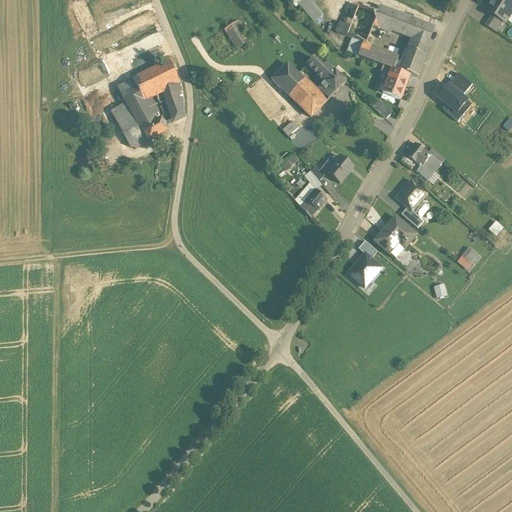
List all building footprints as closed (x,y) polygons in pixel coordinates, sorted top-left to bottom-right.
[(310,0),(292,0),(290,2),(296,9),(298,7),(315,25),(324,15),(310,0)] [(504,0),(494,0),(487,12),(492,15),(503,23),(505,23),(511,11),(511,3),(509,2),(505,2),(504,0)] [(348,3),(336,34),(346,38),(357,7),(348,3)] [(377,15),(357,7),(346,38),(352,40),(366,46),(373,28),(378,15),(377,15)] [(434,29),(409,20),(410,17),(404,15),(403,18),(379,9),(377,15),(378,15),(373,28),(389,34),(390,32),(412,40),(428,46),(434,29)] [(503,23),(492,15),(485,27),(496,34),(503,23)] [(237,22),(227,28),(229,32),(226,33),(231,41),(244,34),(237,22)] [(248,40),(244,34),(231,41),(237,50),(245,45),(244,42),(248,40)] [(366,46),(352,40),(347,54),(390,70),(399,74),(403,63),(365,48),(366,46)] [(403,63),(399,74),(409,77),(416,80),(425,58),(423,57),(428,46),(412,40),(403,63)] [(313,59),(306,67),(312,73),(319,65),(313,59)] [(168,61),(132,81),(144,103),(163,93),(178,85),(168,61)] [(335,72),(326,64),(322,68),(325,70),(331,76),(335,72)] [(287,65),(271,81),(288,97),(303,81),(287,65)] [(322,68),(319,65),(312,73),(317,78),(325,70),(322,68)] [(331,76),(325,70),(317,78),(322,83),(327,88),(334,94),(345,83),(335,72),(331,76)] [(390,70),(382,93),(400,100),(409,77),(399,74),(390,70)] [(473,85),(460,74),(450,85),(463,97),(473,85)] [(144,103),(132,81),(117,89),(126,107),(140,132),(142,130),(155,124),(144,103)] [(303,81),(288,97),(311,119),(326,103),(321,98),(303,81)] [(178,85),(163,93),(173,123),(182,118),(180,89),(178,85)] [(462,98),(463,97),(450,85),(439,99),(447,106),(452,110),(462,98)] [(444,110),(457,122),(471,106),(462,98),(452,110),(447,106),(444,110)] [(390,114),(377,102),(372,108),(385,120),(390,114)] [(140,132),(126,107),(112,115),(129,148),(136,150),(149,143),(142,130),(140,132)] [(155,124),(142,130),(149,143),(168,133),(162,120),(155,124)] [(298,129),(292,122),(282,131),(287,137),(298,129)] [(427,155),(414,144),(405,156),(415,164),(420,168),(416,173),(427,182),(434,173),(440,166),(427,155)] [(444,161),(431,150),(427,155),(440,166),(444,161)] [(415,164),(405,156),(401,162),(411,170),(415,164)] [(332,166),(326,173),(326,174),(339,185),(353,169),(339,157),(332,166)] [(327,161),(319,171),(323,176),(326,174),(326,173),(332,166),(327,161)] [(319,171),(315,167),(310,172),(318,181),(323,176),(319,171)] [(318,181),(310,172),(303,178),(310,186),(315,191),(315,192),(322,186),(318,181)] [(434,173),(427,182),(433,187),(440,179),(434,173)] [(411,183),(397,200),(407,209),(412,213),(424,199),(427,196),(411,183)] [(295,201),(300,208),(306,202),(314,192),(315,191),(310,186),(295,201)] [(325,201),(314,192),(306,202),(316,211),(325,201)] [(433,206),(424,199),(412,213),(420,220),(421,221),(433,206)] [(316,211),(306,202),(300,208),(310,219),(316,211)] [(412,213),(407,209),(401,216),(414,227),(420,220),(412,213)] [(416,237),(394,219),(374,242),(395,261),(416,237)] [(420,220),(414,227),(418,231),(425,224),(421,221),(420,220)] [(495,221),(488,230),(496,237),(503,228),(495,221)] [(371,261),(377,253),(365,243),(358,251),(365,256),(371,261)] [(480,258),(469,250),(463,258),(474,266),(480,258)] [(381,270),(371,261),(365,256),(348,276),(364,289),(381,270)] [(437,300),(448,295),(443,284),(432,288),(437,300)]
